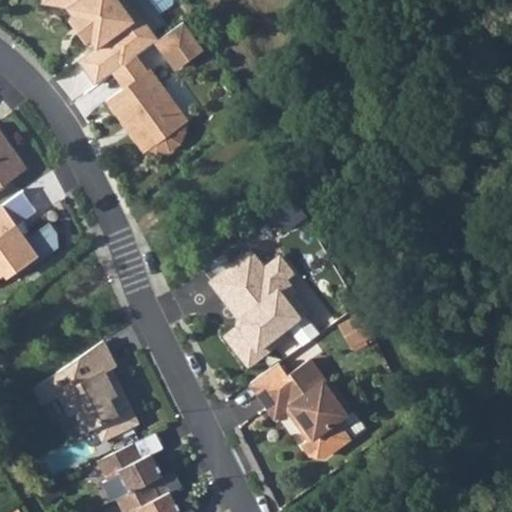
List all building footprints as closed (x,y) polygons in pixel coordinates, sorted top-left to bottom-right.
[(152,42),(157,38),(140,14),(133,18),(119,0),(41,0),(41,1),(66,6),(72,14),(73,15),(83,16),(91,27),(89,38),(96,47),(80,62),(95,83),(111,71),(120,64),(135,54),(152,42)] [(119,0),(133,18),(140,14),(129,0),(119,0)] [(68,17),(85,41),(89,38),(91,27),(83,16),(73,15),(72,14),(68,17)] [(157,38),(152,42),(164,57),(168,55),(177,67),(201,49),(181,21),(157,38)] [(135,54),(120,64),(111,71),(121,87),(103,99),(115,115),(121,111),(127,115),(131,119),(133,124),(135,131),(129,135),(141,152),(145,149),(153,151),(167,151),(178,143),(183,131),(183,122),(135,54)] [(0,183),(28,164),(0,125),(0,183)] [(31,213),(23,186),(0,202),(15,224),(31,213)] [(292,199),(273,214),(282,231),(301,217),(292,199)] [(15,224),(0,202),(0,271),(4,269),(6,273),(19,263),(23,269),(56,244),(56,230),(49,220),(28,234),(25,230),(19,229),(15,224)] [(245,253),(206,283),(224,307),(228,304),(238,317),(236,332),(223,342),(243,367),(280,339),(281,328),(299,315),(285,296),(289,294),(279,280),(286,275),(274,259),(259,271),(245,253)] [(220,337),(223,342),(236,332),(238,317),(228,304),(224,307),(233,319),(232,329),(220,337)] [(114,364),(102,338),(50,374),(58,391),(68,411),(75,408),(84,427),(94,422),(101,438),(136,420),(120,388),(113,391),(103,370),(114,364)] [(277,362),(248,382),(272,417),(289,405),(299,419),(295,422),(307,439),(300,443),(308,454),(321,456),(346,439),(334,421),(344,414),(322,383),(324,382),(308,359),(286,374),(277,362)] [(50,374),(33,385),(40,400),(58,391),(50,374)] [(131,441),(96,458),(105,478),(118,471),(128,490),(150,479),(160,474),(149,451),(139,456),(131,441)] [(128,490),(115,497),(122,511),(131,511),(137,509),(138,511),(178,511),(168,489),(158,495),(150,479),(128,490)]
